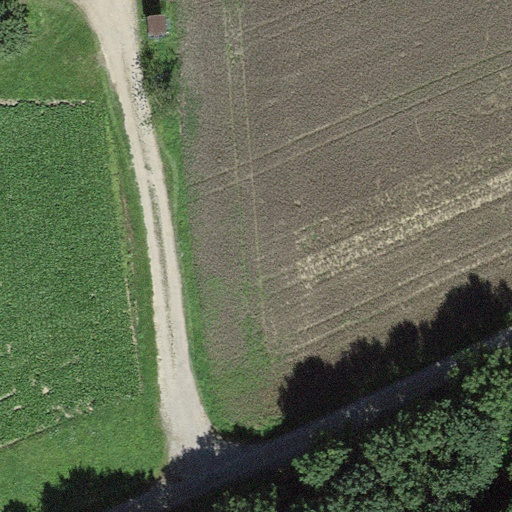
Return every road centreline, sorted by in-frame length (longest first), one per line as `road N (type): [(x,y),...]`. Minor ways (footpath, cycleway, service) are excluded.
road 1 (track): [(136,0),(177,488)]
road 2 (track): [(121,511),(511,342)]
